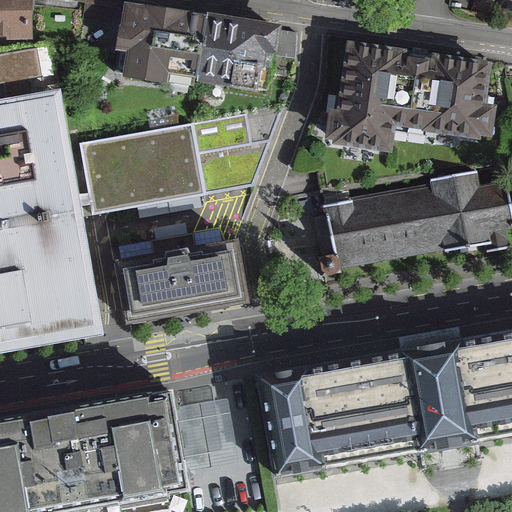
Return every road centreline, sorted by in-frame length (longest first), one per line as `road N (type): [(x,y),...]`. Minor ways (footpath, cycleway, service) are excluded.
road 1 (primary): [(0,383),(511,295)]
road 2 (residential): [(511,38),(239,0)]
